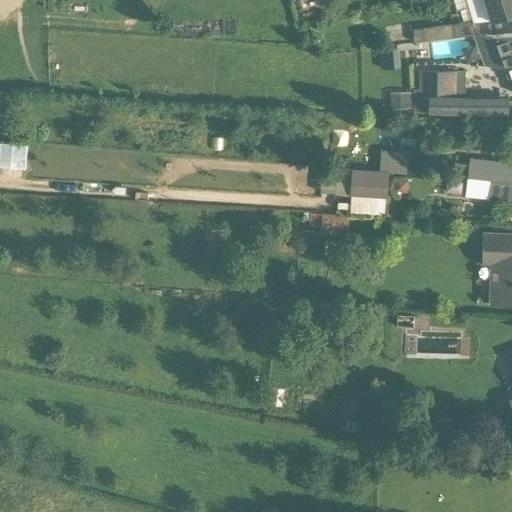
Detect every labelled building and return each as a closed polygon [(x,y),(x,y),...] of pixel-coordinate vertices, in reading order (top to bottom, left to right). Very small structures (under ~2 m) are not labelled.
[(464,0),(470,22),(422,29),(424,43),(476,35),(493,35),(502,34),(511,33),(511,27),(508,16),(490,21),(483,0),(464,0)] [(511,14),(511,0),(483,0),(490,21),(508,16),(511,14)] [(424,43),(422,29),(412,30),(414,44),(424,43)] [(508,67),(511,65),(511,33),(502,34),(493,35),(502,62),(503,66),(508,67)] [(511,65),(508,67),(503,66),(511,89),(511,88),(511,65)] [(465,96),(466,73),(418,72),(417,90),(412,89),(412,112),(509,114),(509,97),(465,96)] [(390,110),(408,109),(407,95),(389,95),(390,110)] [(406,173),(407,160),(379,158),(378,172),(387,172),(406,173)] [(511,161),(469,158),(469,165),(468,173),(511,176),(511,161)] [(468,173),(469,165),(457,164),(456,175),(468,177),(468,173)] [(387,172),(378,172),(336,169),(334,195),(385,198),(387,172)] [(511,176),(468,173),(468,177),(491,179),(489,200),(511,201),(511,176)] [(346,236),(347,217),(321,215),(320,234),(346,236)] [(511,304),(511,233),(483,233),(482,264),(490,264),(489,303),(511,304)] [(315,307),(315,319),(341,320),(341,308),(315,307)]
